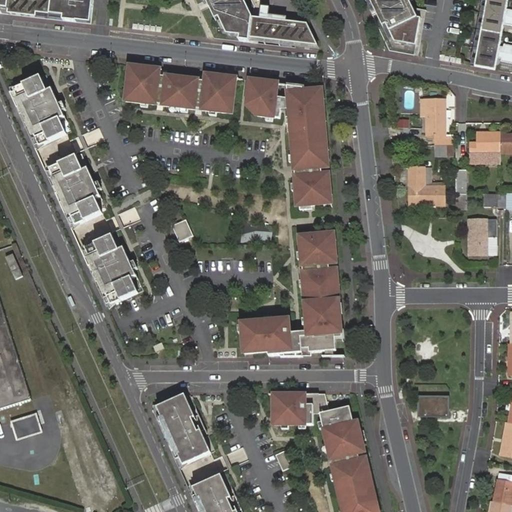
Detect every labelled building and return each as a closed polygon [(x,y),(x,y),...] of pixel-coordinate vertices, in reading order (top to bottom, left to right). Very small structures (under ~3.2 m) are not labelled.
[(0,0),(0,13),(91,24),(93,0),(204,0),(215,22),(219,21),(226,36),(241,37),(240,42),(319,50),(307,25),(266,21),(267,10),(262,9),(261,19),(252,18),(243,0),(58,0),(59,0),(57,0),(0,0)] [(416,46),(423,10),(413,8),(409,0),(370,0),(383,27),(387,25),(395,42),(416,46)] [(486,0),(474,67),(495,71),(497,59),(501,59),(501,61),(511,62),(511,44),(504,43),(503,46),(500,46),(504,23),(511,24),(511,9),(507,8),(508,0),(486,0)] [(418,56),(427,10),(423,10),(416,46),(414,55),(418,56)] [(231,93),(233,78),(206,75),(205,82),(199,81),(165,77),(165,78),(159,77),(160,70),(134,67),(133,81),(128,81),(126,102),(142,104),(149,105),(157,105),(163,106),(171,107),(177,108),(182,109),(189,109),(196,110),(202,110),(202,111),(210,112),(217,113),(233,115),(236,93),(231,93)] [(60,105),(54,93),(49,95),(41,77),(14,90),(40,147),(67,135),(61,122),(66,119),(63,112),(60,105)] [(332,195),(324,101),(319,101),(318,90),(304,91),(304,88),(288,86),(288,100),(277,98),(279,84),(250,81),(247,106),(251,107),(258,108),(258,115),(257,117),(267,118),(274,118),(281,119),(282,111),(290,111),(291,125),(291,132),(293,149),(293,156),(295,171),(296,178),(295,177),(296,184),(296,191),(297,201),(299,200),(300,211),(313,209),(313,206),(324,205),(324,206),(327,206),(326,195),(332,195)] [(436,136),(435,146),(455,146),(455,137),(447,136),(447,101),(428,101),(428,117),(427,137),(436,136)] [(502,136),(502,135),(489,135),(489,136),(479,137),(479,145),(472,145),(472,155),(502,155),(502,136)] [(511,136),(502,136),(502,155),(511,154),(511,136)] [(455,146),(435,146),(435,158),(455,158),(455,146)] [(502,164),(502,155),(472,155),(472,164),(502,164)] [(96,184),(90,173),(85,175),(82,168),(77,157),(50,169),(76,226),(103,214),(97,200),(102,198),(96,184)] [(410,169),(410,205),(445,205),(445,187),(425,187),(425,169),(410,169)] [(467,171),(457,171),(457,195),(467,195),(467,171)] [(507,194),(502,194),(484,195),(484,207),(499,207),(499,210),(507,210),(507,194)] [(456,210),(466,210),(466,198),(456,198),(456,210)] [(194,236),(187,221),(173,227),(180,243),(194,236)] [(498,238),(497,221),(470,221),(471,256),(489,256),(497,256),(498,238)] [(272,232),(241,232),(241,240),(272,240),(272,232)] [(269,352),(270,356),(285,358),(285,355),(285,352),(293,351),(293,358),(304,357),(303,348),(310,347),(310,352),(337,350),(336,337),(344,337),(338,268),(331,269),(330,263),(336,262),(338,262),(336,240),(332,240),(331,233),(315,234),(315,232),(302,233),(302,242),(301,242),(307,318),(308,332),(291,334),(290,320),(243,324),(245,354),(269,352)] [(132,264),(126,252),(121,254),(113,237),(86,249),(112,305),(139,294),(133,279),(138,277),(135,271),(132,264)] [(5,258),(15,280),(22,276),(12,255),(5,258)] [(0,410),(32,400),(0,293),(0,410)] [(156,352),(165,348),(163,343),(154,347),(156,352)] [(196,417),(186,395),(158,408),(184,466),(212,453),(204,435),(207,433),(199,416),(196,417)] [(326,395),(275,395),(275,425),(315,426),(315,414),(321,414),(344,511),(379,511),(368,462),(361,464),(360,458),(367,456),(361,430),(356,430),(351,407),(330,412),(326,395)] [(451,396),(419,396),(418,418),(451,418),(451,396)] [(13,424),(18,441),(41,433),(37,417),(13,424)] [(511,454),(511,425),(509,424),(507,424),(503,446),(511,447),(511,452),(511,455),(511,454)] [(276,455),(283,471),(299,464),(292,448),(276,455)] [(511,474),(499,473),(498,480),(506,482),(506,479),(511,479),(511,474)] [(231,494),(222,476),(194,488),(205,511),(238,511),(242,511),(234,493),(231,494)] [(511,479),(506,479),(506,482),(498,480),(494,502),(511,506),(511,479)] [(511,506),(494,502),(492,502),(490,511),(511,511),(511,509),(511,506)]
